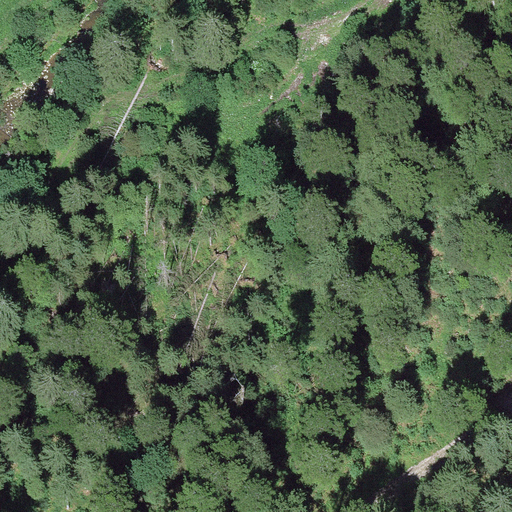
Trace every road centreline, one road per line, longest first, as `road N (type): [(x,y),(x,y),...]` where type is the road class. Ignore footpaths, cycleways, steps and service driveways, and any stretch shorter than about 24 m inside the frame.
road 1 (track): [(0,238),(45,203),(76,146),(121,96),(348,0)]
road 2 (track): [(511,404),(353,511)]
